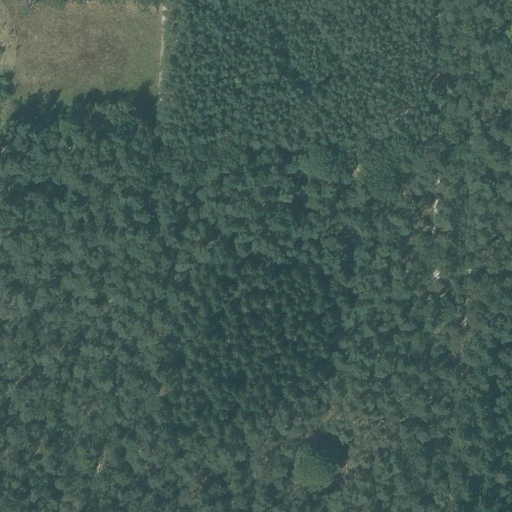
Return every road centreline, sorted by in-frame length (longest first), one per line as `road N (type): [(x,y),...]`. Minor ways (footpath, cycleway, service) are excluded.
road 1 (unknown): [(455,511),(469,0)]
road 2 (track): [(98,238),(117,367),(86,511)]
road 3 (track): [(98,238),(100,185),(157,131),(162,0)]
road 4 (track): [(425,511),(434,273)]
road 5 (track): [(434,237),(443,0)]
